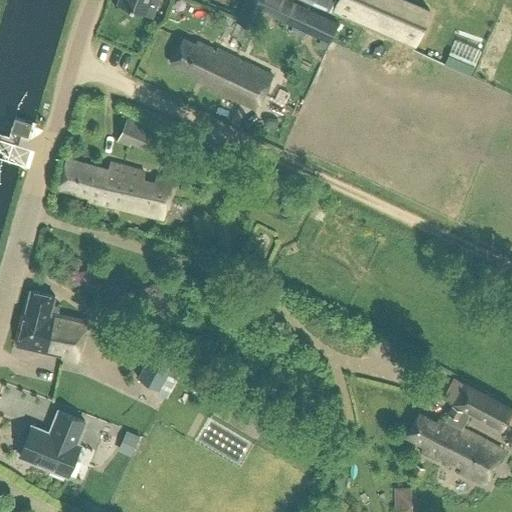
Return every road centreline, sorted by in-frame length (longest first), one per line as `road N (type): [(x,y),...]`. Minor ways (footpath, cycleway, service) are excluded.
road 1 (track): [(511,273),(72,59)]
road 2 (unclassified): [(41,154),(92,0)]
road 3 (unclassified): [(0,298),(41,154)]
